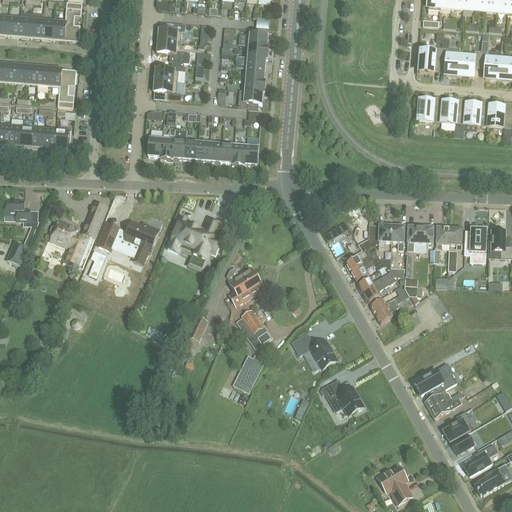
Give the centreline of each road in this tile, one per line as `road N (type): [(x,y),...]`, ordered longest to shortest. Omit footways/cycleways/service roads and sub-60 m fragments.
road 1 (residential): [(469,511),(287,193)]
road 2 (residential): [(511,200),(287,193)]
road 3 (tertiary): [(287,193),(298,0)]
road 4 (residential): [(130,186),(147,0)]
road 5 (residential): [(111,0),(94,184)]
road 6 (unclassified): [(287,193),(130,186)]
